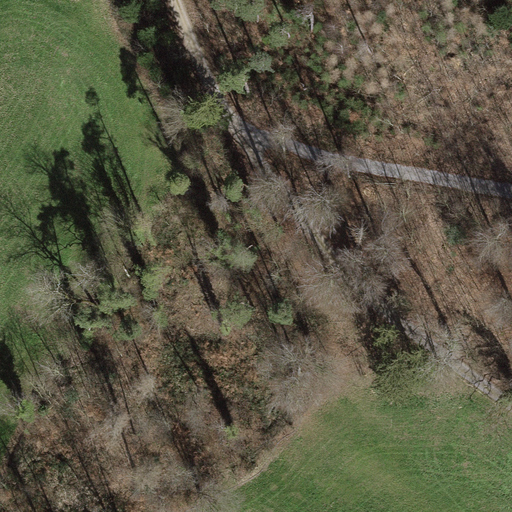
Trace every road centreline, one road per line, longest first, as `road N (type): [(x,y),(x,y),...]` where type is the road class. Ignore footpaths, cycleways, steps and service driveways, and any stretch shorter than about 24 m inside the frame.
road 1 (track): [(511,403),(428,340),(297,211),(263,177),(235,130)]
road 2 (track): [(511,190),(356,164),(235,130)]
road 3 (track): [(235,130),(176,0)]
